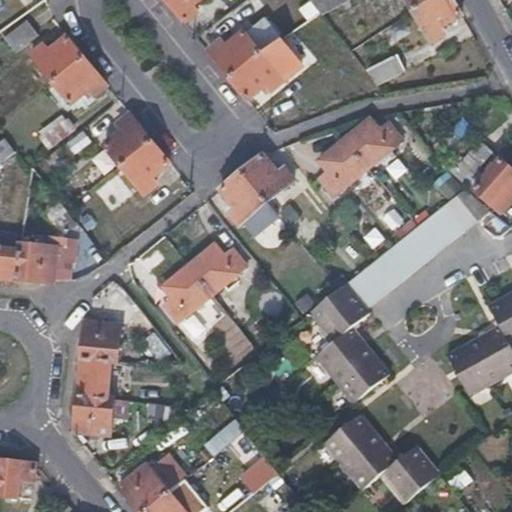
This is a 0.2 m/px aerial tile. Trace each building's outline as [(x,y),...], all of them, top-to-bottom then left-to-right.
[(0,25),(16,15),(5,0),(2,0),(0,1),(0,25)] [(206,0),(169,0),(188,24),(199,15),(195,9),(206,0)] [(257,0),(250,0),(235,13),(245,25),(265,9),(257,0)] [(310,0),(309,1),(323,17),(351,2),(350,0),(310,0)] [(411,0),(417,10),(434,0),(411,0)] [(454,0),(434,0),(417,10),(434,41),(452,30),(448,24),(463,15),(454,0)] [(388,29),(397,40),(413,28),(404,17),(388,29)] [(233,81),(264,56),(248,35),(228,51),(223,45),(212,53),(233,81)] [(274,50),(290,74),(302,64),(297,58),(305,52),(292,35),(274,50)] [(34,58),(55,84),(87,59),(70,37),(51,53),(47,47),(34,58)] [(356,50),(379,83),(405,69),(397,54),(389,58),(378,38),(356,50)] [(286,83),(264,56),(233,81),(250,101),(269,86),(274,92),(286,83)] [(87,59),(55,84),(72,105),(91,90),(96,96),(109,86),(87,59)] [(50,150),(80,130),(68,113),(38,133),(50,150)] [(106,147),(123,169),(154,143),(132,115),(120,126),(125,132),(106,147)] [(370,122),(346,142),(369,171),(401,144),(387,127),(379,134),(370,122)] [(73,157),(92,142),(83,132),(65,147),(73,157)] [(0,143),(0,165),(17,157),(8,140),(0,143)] [(449,167),(464,185),(492,153),(480,141),(461,162),(457,159),(449,167)] [(369,171),(346,142),(319,164),(329,175),(319,184),(334,201),(369,171)] [(154,143),(123,169),(145,196),(157,186),(152,180),(172,165),(154,143)] [(242,173),(268,205),(295,184),(285,172),(279,176),(262,156),(242,173)] [(511,171),(499,160),(487,174),(475,189),(500,211),(511,198),(511,171)] [(241,228),(268,205),(242,173),(220,192),(235,210),(235,212),(231,217),(241,228)] [(92,199),(108,218),(129,200),(113,181),(92,199)] [(336,291),(360,321),(372,311),(368,306),(489,207),(465,186),(336,291)] [(304,249),(323,234),(314,222),(311,224),(306,219),(300,224),(281,201),(271,209),(304,249)] [(333,215),(346,231),(355,224),(350,219),(356,214),(348,204),(333,215)] [(22,245),(21,252),(18,282),(54,285),(57,248),(22,245)] [(216,248),(190,269),(214,298),(248,270),(235,254),(227,261),(216,248)] [(3,250),(0,250),(0,279),(18,282),(21,252),(3,250)] [(288,299),(299,312),(310,303),(278,264),(267,273),(288,299)] [(214,298),(190,269),(165,289),(175,301),(166,309),(181,326),(214,298)] [(269,315),(288,299),(267,273),(247,290),(269,315)] [(354,326),(360,321),(336,291),(315,308),(311,312),(335,341),(354,326)] [(511,292),(488,306),(501,330),(510,348),(511,347),(511,292)] [(310,303),(299,312),(304,318),(311,312),(315,308),(310,303)] [(140,325),(147,320),(140,311),(133,317),(140,325)] [(82,360),(113,363),(120,364),(123,328),(85,324),(82,360)] [(335,341),(318,355),(356,403),(392,373),(354,326),(335,341)] [(511,374),(511,350),(510,348),(501,330),(475,344),(450,358),(470,398),(511,374)] [(157,363),(170,355),(156,332),(143,340),(157,363)] [(78,397),(109,401),(116,401),(125,402),(126,388),(110,386),(113,363),(82,360),(78,397)] [(113,363),(110,386),(126,388),(128,365),(120,364),(113,363)] [(200,371),(187,382),(202,400),(215,390),(200,371)] [(116,401),(109,401),(78,397),(74,431),(111,434),(116,401)] [(363,417),(327,446),(364,491),(381,477),(399,462),(363,417)] [(127,443),(136,454),(166,429),(157,419),(127,443)] [(231,446),(236,454),(252,445),(238,421),(203,441),(213,457),(231,446)] [(417,448),(399,462),(381,477),(393,492),(404,506),(441,476),(417,448)] [(255,495),(280,475),(266,457),(241,477),(255,495)] [(0,462),(0,500),(33,503),(36,466),(0,462)] [(140,511),(150,511),(172,495),(148,466),(121,489),(140,511)] [(466,469),(448,480),(456,494),(474,483),(466,469)] [(186,511),(172,495),(150,511),(186,511)] [(272,511),(297,511),(285,500),(272,511)]
